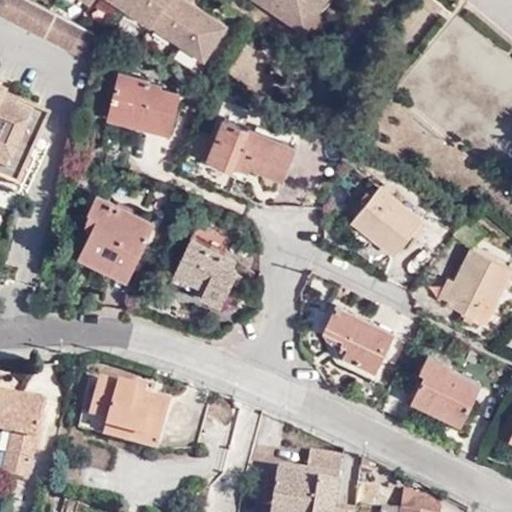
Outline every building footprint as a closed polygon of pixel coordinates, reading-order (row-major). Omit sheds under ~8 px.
[(96,28),(38,0),(0,0),(0,11),(100,61),(96,28)] [(114,0),(148,23),(163,0),(114,0)] [(163,0),(148,23),(201,58),(224,23),(188,0),(163,0)] [(258,0),(295,24),(310,0),(258,0)] [(310,0),(295,24),(303,29),(316,9),(322,5),(327,0),(310,0)] [(119,71),(111,109),(142,117),(141,124),(171,131),(180,91),(160,86),(161,83),(151,81),(152,78),(119,71)] [(0,96),(0,186),(23,197),(26,190),(15,185),(38,137),(47,117),(0,96)] [(142,117),(111,109),(109,117),(141,124),(142,117)] [(207,159),(232,168),(235,165),(249,170),(252,165),(282,179),(296,144),(223,116),(207,159)] [(48,142),(38,137),(15,185),(26,190),(48,142)] [(353,220),(395,254),(423,220),(381,185),(353,220)] [(82,251),(130,272),(154,220),(97,193),(89,211),(98,215),(82,251)] [(203,294),(222,302),(231,281),(238,284),(242,275),(236,272),(237,269),(232,267),(235,258),(224,253),(231,236),(200,221),(177,272),(206,287),(203,294)] [(511,266),(474,249),(457,281),(447,304),(486,322),(511,269),(511,266)] [(447,304),(457,281),(449,278),(438,300),(447,304)] [(347,355),(376,370),(394,333),(338,306),(328,326),(347,336),(345,341),(352,346),(347,355)] [(446,415),(461,423),(480,384),(448,368),(450,364),(430,354),(422,370),(427,373),(417,394),(448,409),(446,415)] [(106,426),(160,442),(171,403),(147,396),(137,392),(138,388),(101,377),(90,416),(108,421),(106,426)] [(137,392),(147,396),(150,386),(139,383),(138,388),(137,392)] [(0,427),(6,429),(26,434),(22,454),(9,452),(4,472),(30,478),(47,402),(0,390),(0,427)] [(158,449),(160,442),(106,426),(108,421),(90,416),(86,428),(158,449)] [(26,434),(6,429),(0,449),(9,452),(22,454),(26,434)] [(335,511),(343,457),(310,452),(306,475),(276,470),(271,511),(335,511)] [(380,481),(358,479),(354,511),(372,511),(372,509),(376,509),(380,481)] [(406,489),(402,509),(414,511),(439,511),(440,505),(406,489)] [(61,511),(122,511),(66,496),(61,511)]
